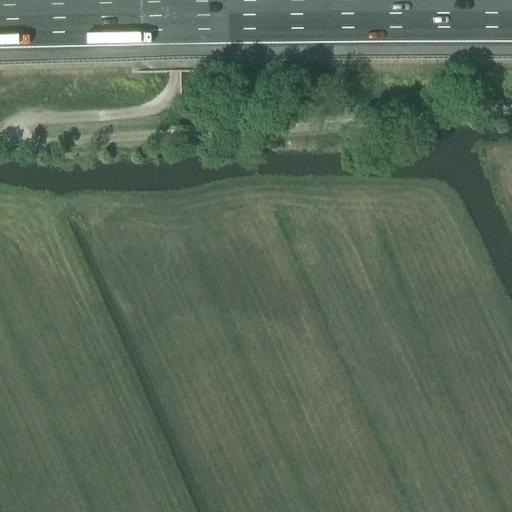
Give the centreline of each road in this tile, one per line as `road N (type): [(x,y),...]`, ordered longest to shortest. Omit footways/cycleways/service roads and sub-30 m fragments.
road 1 (track): [(511,112),(0,143)]
road 2 (motorway): [(0,22),(511,20)]
road 3 (track): [(0,137),(28,120),(165,103),(170,0)]
